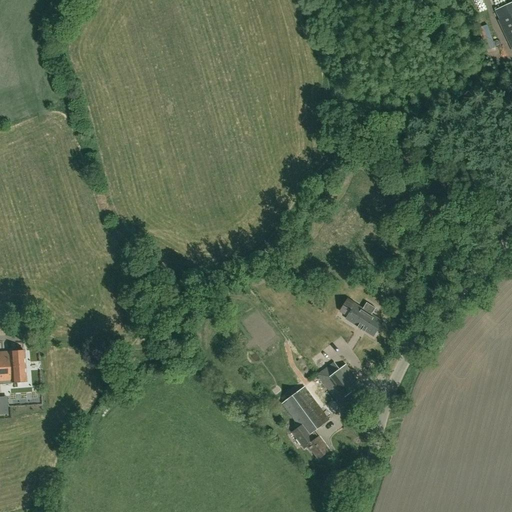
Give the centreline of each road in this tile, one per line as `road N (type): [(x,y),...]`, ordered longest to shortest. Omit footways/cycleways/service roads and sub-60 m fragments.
road 1 (unclassified): [(357,511),(394,377),(438,315),(511,236)]
road 2 (track): [(38,339),(136,348),(183,323)]
road 3 (track): [(321,276),(438,315)]
